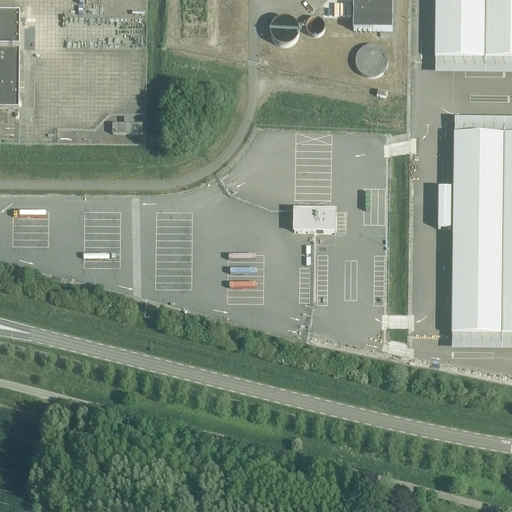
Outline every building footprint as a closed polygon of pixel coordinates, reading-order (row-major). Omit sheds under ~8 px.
[(389,30),(389,1),(349,0),(349,30),(389,30)] [(511,65),(511,0),(434,0),(434,65),(511,65)] [(0,108),(22,109),(22,49),(25,49),(25,15),(0,14),(0,108)] [(33,18),(32,47),(55,47),(56,18),(33,18)] [(309,25),(309,26),(308,28),(308,29),(308,31),(308,33),(309,35),(310,36),(312,37),(313,37),(315,38),(317,38),(318,38),(320,37),(321,36),(322,35),(323,34),(324,33),(324,31),(324,29),(324,28),(324,26),(323,25),(322,24),(321,23),(319,22),(318,21),(316,21),(314,22),(313,22),(312,23),(310,24),(309,25)] [(295,39),(296,35),(295,33),(295,31),(293,27),(289,25),(286,23),(285,23),(282,23),(279,24),(275,26),(274,28),(272,30),(272,32),(271,35),(271,37),(272,40),(273,41),(275,44),(276,45),(278,46),(281,47),(283,47),(286,47),(288,47),(291,45),(292,44),(293,42),(295,39)] [(386,67),(386,64),(386,62),(385,59),(384,57),(382,54),(380,52),(378,50),(375,50),(372,49),(368,49),(366,50),(363,51),(361,53),(359,55),(357,58),(356,61),(356,64),(356,67),(357,70),(358,72),(360,75),(362,77),(365,78),(368,79),(370,79),(373,79),(377,78),(380,77),(381,75),(383,73),(385,70),(386,67)] [(114,125),(114,136),(144,135),(144,125),(132,125),(132,120),(126,120),(126,125),(114,125)] [(511,141),(455,142),(455,342),(511,341),(511,141)] [(291,234),(335,234),(335,211),(292,211),(291,234)]
